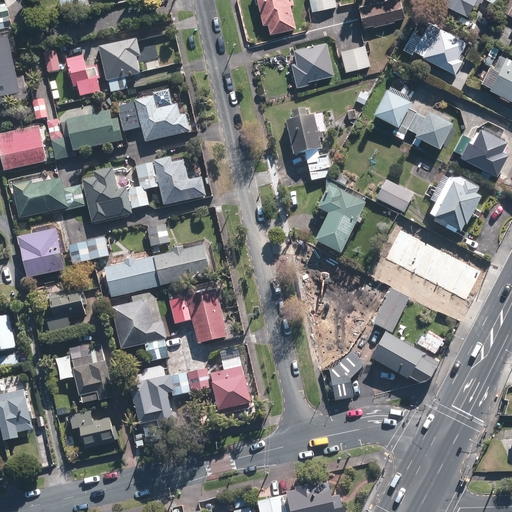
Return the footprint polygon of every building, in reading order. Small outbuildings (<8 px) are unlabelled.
[(84,0),(58,0),(61,9),(85,4),(84,0)] [(294,26),(288,0),(255,0),(261,22),(265,21),(268,32),(294,26)] [(308,0),(310,9),(325,6),(335,4),(334,0),(308,0)] [(364,0),(365,2),(356,4),(362,26),(372,23),(372,26),(394,21),(393,18),(403,16),(399,0),(364,0)] [(436,0),(465,14),(471,3),(476,6),(479,0),(488,0),(497,4),(498,0),(436,0)] [(511,0),(501,0),(501,2),(498,8),(511,14),(511,26),(511,29),(511,0)] [(0,17),(10,15),(8,4),(0,6),(0,17)] [(10,15),(0,17),(0,28),(13,25),(10,15)] [(435,24),(426,20),(411,47),(420,52),(419,53),(452,71),(459,58),(456,56),(465,39),(436,23),(435,24)] [(0,35),(0,103),(2,103),(0,96),(20,91),(7,34),(0,35)] [(99,43),(107,77),(141,70),(137,53),(141,52),(137,35),(99,43)] [(483,42),(474,37),(464,55),(473,60),(483,42)] [(333,72),(325,39),(292,47),(295,60),(289,61),(295,85),(306,82),(305,79),(333,72)] [(345,70),(370,64),(364,43),(340,49),(345,70)] [(48,71),(61,68),(56,48),(43,51),(48,71)] [(503,55),(497,52),(491,64),(488,62),(479,80),(487,84),(486,86),(511,99),(511,57),(503,53),(503,55)] [(65,58),(72,86),(76,85),(79,96),(99,90),(95,78),(100,77),(96,63),(84,66),(81,54),(65,58)] [(403,130),(406,123),(414,107),(405,103),(409,95),(383,82),(370,108),(395,121),(394,125),(403,130)] [(143,141),(188,130),(185,113),(178,115),(176,103),(155,107),(152,95),(133,99),(133,102),(116,106),(122,130),(140,126),(143,141)] [(36,119),(47,116),(43,97),(31,100),(36,119)] [(453,118),(427,105),(423,112),(414,107),(406,123),(415,128),(414,130),(440,144),(453,118)] [(305,113),(303,107),(289,110),(290,116),(284,118),(291,153),(304,151),(310,179),(326,175),(329,167),(326,153),(318,155),(316,148),(319,147),(318,137),(322,136),(319,124),(315,125),(312,112),(305,113)] [(352,107),(345,109),(348,117),(355,115),(352,107)] [(61,137),(49,139),(54,160),(76,154),(75,150),(120,139),(115,118),(109,119),(106,109),(64,119),(67,135),(61,137)] [(49,139),(61,137),(56,117),(45,120),(49,139)] [(0,158),(2,169),(44,160),(36,124),(0,132),(0,158)] [(452,150),(495,173),(507,152),(500,148),(505,139),(478,124),(471,137),(462,132),(452,150)] [(145,188),(146,187),(150,187),(160,185),(164,203),(207,194),(203,176),(189,179),(184,158),(172,160),(171,155),(154,159),(155,161),(137,164),(141,185),(143,184),(145,188)] [(141,185),(128,188),(127,186),(118,188),(113,166),(94,170),(96,175),(83,178),(92,221),(133,212),(132,207),(150,203),(146,187),(145,188),(143,184),(141,185)] [(343,183),(347,177),(337,173),(334,179),(343,183)] [(67,209),(87,204),(83,183),(65,187),(62,176),(32,182),(31,178),(12,183),(20,217),(66,206),(67,209)] [(465,223),(479,196),(473,193),(476,187),(456,176),(446,177),(427,213),(433,216),(431,219),(431,220),(453,232),(454,231),(455,228),(459,230),(463,222),(465,223)] [(403,212),(405,206),(412,192),(400,186),(384,178),(374,198),(390,205),(403,212)] [(339,252),(360,207),(341,198),(344,193),(325,184),(314,207),(325,212),(312,239),(339,252)] [(146,227),(150,244),(169,240),(165,222),(146,227)] [(64,268),(54,227),(17,235),(26,276),(64,268)] [(483,272),(401,230),(386,259),(468,301),(483,272)] [(86,240),(90,259),(109,254),(105,236),(86,240)] [(71,263),(90,259),(86,240),(67,244),(71,263)] [(208,274),(202,244),(182,248),(181,245),(169,247),(170,251),(134,260),(133,256),(121,258),(122,262),(103,267),(109,296),(208,274)] [(354,312),(369,282),(333,264),(322,287),(326,289),(317,307),(359,328),(364,317),(354,312)] [(227,334),(215,286),(185,294),(186,295),(169,298),(174,321),(191,317),(197,341),(227,334)] [(80,291),(79,289),(49,296),(54,318),(46,320),(49,333),(70,328),(67,317),(85,313),(83,304),(87,303),(83,290),(80,291)] [(390,335),(407,300),(388,291),(371,326),(390,335)] [(152,321),(147,297),(111,305),(120,347),(144,342),(148,360),(168,355),(164,337),(166,337),(162,319),(152,321)] [(0,348),(16,345),(9,313),(0,315),(0,348)] [(415,346),(424,350),(433,355),(442,340),(427,332),(423,340),(420,338),(415,346)] [(423,381),(429,376),(436,362),(416,351),(416,353),(382,334),(367,360),(405,381),(408,376),(418,382),(423,381)] [(73,365),(79,393),(82,392),(85,401),(99,398),(114,394),(106,358),(104,358),(101,343),(94,344),(95,347),(90,348),(91,352),(72,357),(74,365),(73,365)] [(0,355),(0,366),(21,362),(19,352),(0,355)] [(327,370),(333,403),(352,400),(349,381),(364,367),(351,353),(333,369),(327,370)] [(242,373),(238,355),(221,359),(223,367),(209,371),(211,380),(210,380),(207,366),(187,371),(191,390),(211,385),(216,408),(250,400),(243,372),(242,373)] [(173,422),(167,391),(172,390),(173,393),(189,390),(186,371),(170,374),(170,373),(128,381),(133,403),(134,403),(138,421),(155,418),(156,426),(173,422)] [(362,399),(358,384),(351,386),(356,401),(362,399)] [(24,395),(23,389),(0,393),(0,422),(3,439),(18,436),(16,423),(31,420),(25,394),(24,395)] [(92,421),(90,409),(69,414),(72,427),(80,425),(84,447),(115,440),(115,439),(118,438),(115,425),(112,425),(110,417),(92,421)] [(295,489),(286,491),(290,511),(342,511),(340,498),(339,494),(339,493),(331,495),(328,481),(314,484),(314,482),(294,486),(295,489)] [(249,504),(246,493),(235,496),(238,506),(249,504)] [(286,511),(282,494),(258,500),(260,511),(286,511)]
